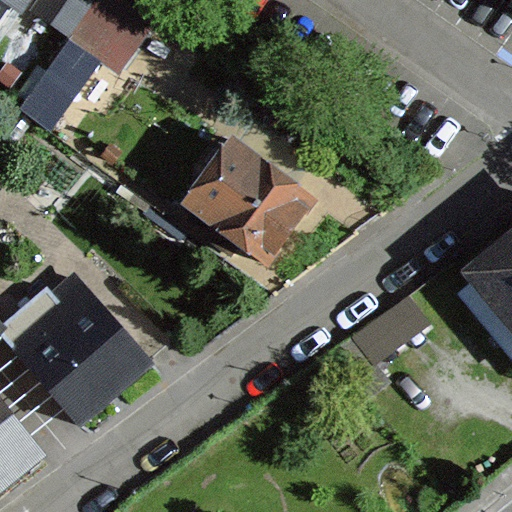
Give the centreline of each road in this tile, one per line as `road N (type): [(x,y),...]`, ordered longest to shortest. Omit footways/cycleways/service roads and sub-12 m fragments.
road 1 (residential): [(511,168),(37,511)]
road 2 (residential): [(346,0),(511,118)]
